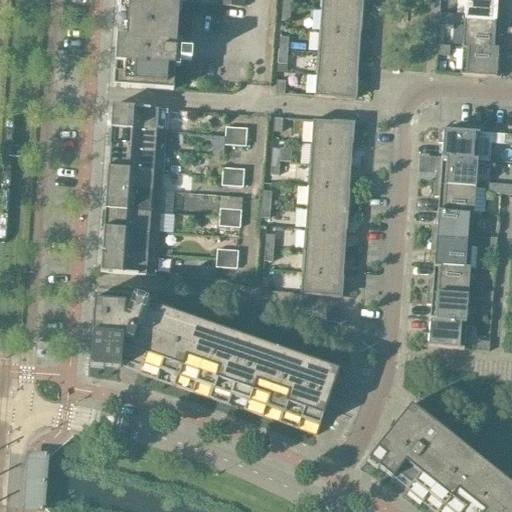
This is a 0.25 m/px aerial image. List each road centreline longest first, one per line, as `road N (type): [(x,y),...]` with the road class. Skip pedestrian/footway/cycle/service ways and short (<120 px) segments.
road 1 (residential): [(320,498),(387,371),(410,99),(426,90),(511,97)]
road 2 (residential): [(21,409),(51,0)]
road 3 (residential): [(320,498),(237,461),(118,425)]
